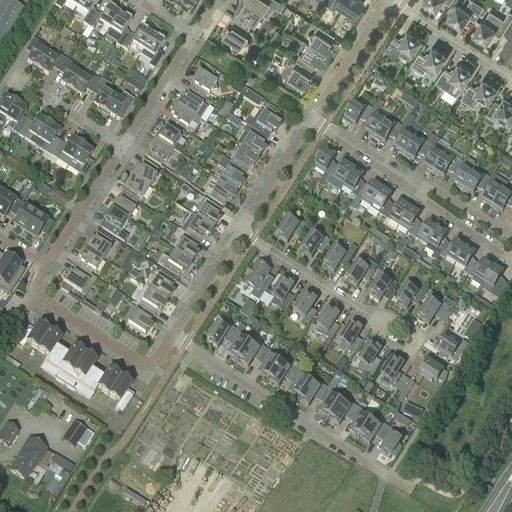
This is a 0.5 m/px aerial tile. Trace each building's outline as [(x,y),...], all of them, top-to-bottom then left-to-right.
[(0,0),(0,48),(23,10),(5,0),(0,0)] [(61,9),(66,2),(76,8),(81,0),(58,0),(55,6),(61,9)] [(82,23),(88,27),(96,14),(91,11),(97,0),(81,0),(76,8),(87,15),(82,23)] [(175,0),(180,3),(180,4),(186,8),(191,0),(198,0),(199,0),(198,0),(175,0)] [(244,0),(242,3),(261,15),(268,3),(266,2),(266,0),(244,0)] [(336,7),(342,11),(348,0),(325,0),(323,4),(334,11),(336,7)] [(363,1),(360,0),(348,0),(342,11),(348,14),(345,18),(356,25),(363,15),(357,11),(363,1)] [(423,0),(422,2),(426,5),(424,7),(431,10),(432,9),(436,11),(439,6),(443,1),(444,2),(449,6),(453,0),(423,0)] [(456,4),(448,17),(447,19),(451,21),(450,23),(456,26),(457,25),(461,28),(468,17),(475,21),(483,8),(471,0),(470,0),(464,10),(456,4)] [(239,14),(234,21),(248,30),(251,25),(253,26),(261,15),(242,3),(236,13),(239,14)] [(102,18),(96,14),(88,27),(94,31),(99,23),(110,30),(120,14),(115,11),(116,10),(109,6),(102,18)] [(473,33),(472,35),(476,38),(475,40),(481,42),(482,41),(486,44),(493,33),(500,38),(511,18),(511,13),(509,12),(503,21),(491,13),(485,23),(481,21),(473,33)] [(115,45),(121,48),(129,35),(124,32),(131,20),(125,16),(124,17),(120,14),(110,30),(120,37),(115,45)] [(248,30),(234,21),(230,29),(227,27),(220,37),(230,43),(231,49),(237,48),(239,49),(240,47),(248,45),(246,37),(244,35),(248,30)] [(511,21),(504,34),(510,37),(501,53),(505,56),(505,57),(506,59),(509,60),(510,59),(511,60),(511,21)] [(132,44),(143,51),(153,35),(149,32),(142,27),(135,39),(129,35),(121,48),(127,52),(132,44)] [(330,35),(317,27),(313,33),(314,33),(314,34),(308,35),(309,41),(307,44),(325,56),(331,46),(328,44),(329,42),(327,41),(330,35)] [(407,31),(406,33),(400,42),(393,37),(385,51),(397,59),(400,56),(408,61),(412,54),(421,40),(417,37),(418,36),(412,32),(411,34),(407,31)] [(153,35),(143,51),(140,55),(151,62),(149,66),(154,70),(163,57),(157,53),(164,42),(158,37),(158,38),(153,35)] [(272,36),(267,43),(272,45),(276,38),(272,36)] [(44,46),(33,39),(27,49),(33,53),(27,63),(32,66),(31,67),(35,71),(36,71),(47,53),(42,50),(44,46)] [(312,64),(314,66),(316,64),(318,65),(325,56),(307,44),(300,56),(299,55),(295,61),(309,69),(312,64)] [(418,54),(410,67),(423,75),(429,65),(437,70),(446,56),(442,54),(443,53),(438,48),(436,50),(432,47),(425,58),(418,54)] [(110,63),(117,52),(111,48),(104,59),(110,63)] [(56,53),(53,57),(47,53),(36,71),(42,74),(43,73),(48,76),(54,67),(60,71),(67,60),(56,53)] [(309,69),(295,61),(289,56),(283,65),(284,65),(286,66),(280,75),(287,79),(285,83),(284,82),(284,83),(292,88),(293,88),(292,88),(294,84),(303,90),(309,80),(307,78),(308,76),(305,74),(309,69)] [(60,71),(66,75),(60,84),(65,87),(64,88),(68,92),(69,93),(81,75),(75,71),(78,67),(67,60),(60,71)] [(444,89),(456,97),(462,87),(472,73),(468,70),(468,69),(463,64),(462,66),(459,65),(457,63),(450,74),(444,70),(435,83),(444,89)] [(373,75),(374,75),(378,78),(381,73),(376,69),(373,75)] [(190,90),(203,99),(207,94),(209,95),(211,92),(217,91),(216,85),(217,83),(215,82),(213,74),(209,75),(207,77),(198,71),(192,82),(195,83),(190,90)] [(89,74),(86,78),(81,75),(69,93),(75,95),(76,94),(81,97),(87,88),(93,92),(100,81),(89,74)] [(251,85),(255,80),(250,76),(246,81),(251,85)] [(141,77),(137,84),(138,84),(143,87),(147,81),(141,77)] [(98,109),(97,110),(102,114),(114,96),(108,92),(112,86),(101,79),(100,81),(93,92),(99,96),(93,105),(98,109)] [(469,86),(460,100),(473,108),(480,98),(488,103),(496,88),(493,86),(493,85),(488,80),(487,82),(482,80),(476,90),(469,86)] [(383,94),(388,86),(383,82),(377,90),(383,94)] [(140,93),(143,87),(138,84),(134,89),(140,93)] [(200,104),(203,99),(190,90),(185,97),(183,96),(177,105),(200,120),(207,109),(200,104)] [(244,90),(240,97),(246,101),(251,94),(244,90)] [(102,114),(103,115),(108,117),(109,116),(114,119),(120,109),(126,113),(134,101),(123,93),(119,100),(114,96),(102,114)] [(408,99),(403,95),(399,101),(404,104),(408,99)] [(0,124),(2,125),(5,119),(17,101),(11,99),(10,100),(5,96),(0,104),(0,124)] [(511,103),(509,104),(503,100),(500,105),(494,102),(483,120),(490,125),(493,124),(497,118),(509,126),(511,120),(511,103)] [(18,102),(17,101),(5,119),(11,123),(7,129),(18,136),(26,123),(20,119),(26,110),(21,107),(22,106),(18,102)] [(378,113),(384,104),(379,101),(373,110),(378,113)] [(220,110),(229,115),(233,107),(225,102),(220,110)] [(356,126),(361,119),(365,122),(372,111),(368,107),(367,109),(357,102),(353,108),(351,106),(346,115),(348,116),(346,120),(344,119),(342,121),(350,127),(352,124),(356,126)] [(201,121),(200,120),(177,105),(170,115),(173,117),(168,124),(182,133),(185,128),(187,129),(191,123),(197,127),(201,121)] [(225,121),(229,115),(220,110),(216,117),(224,123),(225,121)] [(370,134),(368,136),(374,140),(387,120),(372,111),(365,122),(366,121),(371,124),(366,131),(370,134)] [(256,116),(257,122),(256,124),(255,124),(251,130),(264,138),(268,133),(270,135),(272,133),(274,134),(281,124),(272,119),(274,117),(273,112),(265,114),(263,113),(262,115),(256,116)] [(229,115),(225,121),(231,125),(235,119),(229,115)] [(403,157),(414,140),(416,137),(407,131),(414,120),(409,117),(402,127),(394,139),(395,140),(396,138),(400,141),(395,148),(399,151),(397,153),(403,157)] [(35,146),(39,140),(50,123),(44,120),(43,121),(38,118),(32,127),(26,123),(18,136),(35,146)] [(385,144),(390,136),(394,139),(402,127),(397,124),(396,126),(387,120),(374,140),(380,144),(381,141),(385,144)] [(50,123),(39,140),(35,146),(51,157),(52,157),(59,144),(53,141),(59,131),(54,128),(55,127),(51,123),(50,123)] [(184,134),(182,133),(168,124),(164,131),(161,129),(155,139),(173,151),(180,155),(183,149),(177,145),(184,134)] [(237,144),(241,147),(259,158),(265,148),(262,147),(264,145),(261,143),(264,138),(251,130),(246,126),(243,132),(244,133),(237,144)] [(424,146),(414,140),(403,157),(409,161),(411,158),(414,161),(419,154),(424,157),(435,138),(430,135),(424,146)] [(432,174),(446,154),(445,154),(447,152),(438,146),(441,142),(435,138),(424,157),(425,156),(429,158),(424,166),(428,168),(427,171),(432,174)] [(52,157),(58,161),(68,168),(83,144),(77,141),(77,142),(72,139),(66,148),(59,144),(52,157)] [(166,163),(173,151),(155,139),(149,149),(151,151),(147,158),(160,166),(164,161),(166,163)] [(207,148),(210,143),(204,139),(201,145),(207,148)] [(83,144),(68,168),(74,171),(85,178),(93,166),(86,162),(92,152),(88,149),(88,148),(84,144),(83,144)] [(216,147),(211,144),(207,149),(213,152),(216,147)] [(235,155),(229,163),(243,172),(246,167),(249,168),(250,166),(253,168),(259,158),(241,147),(235,156),(235,155)] [(326,183),(329,179),(336,167),(331,164),(336,157),(332,155),(334,152),(326,147),(324,149),(326,150),(323,154),(321,153),(316,161),(318,162),(314,168),(324,175),(319,183),(319,186),(323,188),(326,183)] [(209,158),(213,153),(207,149),(204,155),(209,158)] [(454,160),(446,154),(432,174),(438,178),(440,176),(444,178),(448,171),(453,174),(460,163),(461,162),(455,159),(454,160)] [(225,172),(220,181),(237,192),(244,182),(241,180),(242,178),(240,177),(243,172),(229,163),(222,158),(217,166),(225,172)] [(461,162),(460,163),(453,174),(454,173),(459,176),(454,183),(458,185),(456,188),(462,191),(474,172),(473,171),(475,167),(474,165),(475,164),(468,159),(467,161),(465,160),(463,163),(461,162)] [(155,175),(158,170),(145,161),(140,168),(137,167),(131,176),(149,188),(157,176),(155,175)] [(189,161),(178,178),(185,182),(193,171),(196,166),(189,161)] [(329,179),(326,183),(340,192),(343,188),(356,168),(350,164),(349,167),(345,164),(340,171),(336,169),(336,167),(329,179)] [(196,166),(193,171),(197,174),(199,171),(202,173),(203,170),(200,168),(196,166)] [(352,195),(357,198),(364,187),(359,184),(364,177),(360,174),(362,172),(356,168),(343,188),(352,194),(352,195)] [(462,191),(468,195),(469,193),(473,195),(478,188),(482,191),(490,180),(485,177),(484,178),(474,172),(462,191)] [(493,175),(490,180),(482,191),(483,191),(483,190),(488,193),(483,200),(487,202),(485,205),(491,209),(504,189),(507,184),(493,175)] [(142,200),(149,188),(131,176),(125,186),(128,188),(123,195),(136,203),(140,198),(142,200)] [(231,202),(237,192),(220,181),(215,188),(209,185),(204,194),(221,205),(225,200),(227,202),(228,200),(231,202)] [(176,182),(172,188),(178,192),(182,186),(176,182)] [(364,187),(357,198),(350,208),(354,211),(356,211),(360,205),(359,204),(361,201),(371,208),(384,187),(378,183),(376,186),(373,184),(368,191),(364,188),(364,187)] [(190,190),(183,186),(180,191),(186,195),(190,190)] [(371,209),(384,218),(392,206),(387,203),(392,196),(388,194),(390,191),(384,187),(371,208),(371,209)] [(491,209),(497,213),(499,210),(503,212),(507,205),(511,208),(511,207),(511,193),(504,189),(491,209)] [(70,200),(55,191),(49,200),(64,209),(70,200)] [(5,193),(0,200),(0,218),(3,220),(9,211),(14,214),(13,215),(13,216),(21,203),(5,193)] [(133,209),(136,203),(123,195),(118,202),(116,200),(110,210),(128,222),(135,210),(133,209)] [(198,215),(196,218),(213,229),(220,219),(217,218),(218,216),(216,214),(219,209),(203,198),(202,199),(203,199),(197,208),(198,215)] [(21,203),(13,216),(14,214),(19,217),(13,227),(24,234),(37,213),(21,203)] [(384,218),(399,227),(412,207),(406,203),(404,205),(401,203),(396,210),(392,207),(392,206),(384,218)] [(407,234),(412,237),(420,226),(415,223),(420,215),(416,213),(418,210),(412,207),(399,227),(408,233),(407,234)] [(344,218),(348,212),(342,208),(338,215),(344,218)] [(121,232),(128,222),(110,210),(103,220),(106,221),(101,229),(124,243),(128,237),(121,232)] [(37,213),(24,234),(35,241),(41,231),(46,234),(45,236),(53,224),(37,213)] [(166,214),(163,219),(168,223),(171,218),(166,214)] [(191,215),(180,232),(197,243),(201,238),(203,239),(205,237),(207,239),(213,229),(196,218),(191,215)] [(157,225),(160,220),(155,216),(151,221),(157,225)] [(282,241),(287,244),(294,233),(300,237),(300,236),(299,236),(306,226),(302,223),(302,222),(299,226),(289,220),(287,224),(284,222),(277,233),(280,235),(277,238),(278,239),(279,238),(282,241)] [(412,237),(427,246),(440,226),(434,222),(432,225),(428,223),(424,230),(419,227),(420,226),(412,237)] [(427,247),(426,249),(434,254),(431,258),(437,262),(440,257),(448,245),(443,242),(448,235),(444,232),(446,230),(440,226),(427,246),(427,247)] [(182,240),(174,252),(192,263),(198,253),(195,251),(197,249),(194,248),(197,243),(180,232),(177,230),(174,236),(179,239),(180,238),(181,239),(182,240)] [(326,237),(318,230),(314,235),(312,234),(310,239),(307,237),(300,248),(303,250),(300,253),(301,254),(302,253),(305,255),(311,260),(318,249),(324,252),(330,241),(325,238),(326,237)] [(155,231),(152,237),(156,240),(160,234),(155,231)] [(380,235),(376,232),(372,238),(376,240),(380,235)] [(93,241),(91,240),(85,249),(103,261),(111,249),(108,247),(112,242),(98,234),(93,241)] [(132,250),(137,253),(143,245),(137,242),(132,250)] [(447,258),(456,264),(468,246),(462,242),(460,244),(456,242),(452,249),(447,246),(448,245),(440,257),(445,260),(447,258)] [(346,266),(353,256),(358,249),(352,245),(348,251),(341,245),(336,250),(335,249),(332,253),(330,252),(323,263),(325,264),(323,268),(324,268),(328,270),(334,274),(341,263),(346,267),(347,266),(346,266)] [(463,273),(468,276),(476,265),(471,262),(476,254),(472,252),(473,249),(468,246),(456,264),(465,270),(463,273)] [(95,273),(103,261),(85,249),(78,259),(81,261),(78,265),(92,273),(93,271),(95,273)] [(390,251),(385,258),(393,263),(397,255),(390,251)] [(174,252),(169,260),(162,255),(157,264),(176,276),(179,271),(182,273),(183,271),(186,272),(192,263),(174,252)] [(355,263),(357,265),(355,268),(353,266),(346,277),(348,279),(346,282),(347,283),(347,282),(350,285),(357,289),(363,278),(369,281),(378,267),(360,255),(355,263)] [(0,281),(13,262),(7,259),(6,261),(0,257),(0,281)] [(481,288),(484,283),(495,265),(490,261),(488,264),(484,261),(480,269),(475,266),(476,265),(468,276),(473,279),(471,281),(481,288)] [(18,265),(13,262),(0,281),(0,289),(9,295),(25,271),(24,271),(23,272),(16,268),(18,265)] [(265,280),(270,271),(257,263),(252,271),(250,270),(246,276),(248,277),(244,283),(255,290),(250,296),(259,302),(268,289),(262,284),(263,282),(263,280),(265,280)] [(123,264),(119,270),(126,275),(130,269),(123,264)] [(64,284),(60,289),(68,294),(72,289),(85,297),(96,280),(90,276),(92,273),(78,265),(72,274),(70,272),(63,283),(64,284)] [(501,269),(495,265),(484,283),(493,289),(490,295),(498,300),(507,286),(499,281),(503,274),(500,271),(501,269)] [(132,272),(129,276),(135,280),(138,275),(132,272)] [(149,290),(167,301),(173,292),(171,290),(172,288),(170,286),(173,281),(160,273),(156,278),(156,279),(149,290)] [(392,296),(392,295),(398,284),(393,282),(394,281),(393,281),(391,285),(381,278),(378,282),(376,281),(369,292),(371,293),(369,297),(370,297),(373,299),(379,303),(386,292),(392,296)] [(285,280),(284,279),(281,283),(279,281),(272,292),(274,294),(272,298),(273,299),(270,305),(280,309),(280,308),(285,312),(292,301),(293,302),(293,301),(287,298),(294,286),(288,282),(288,283),(284,280),(285,280)] [(161,311),(167,302),(149,290),(145,287),(134,304),(138,306),(151,315),(154,310),(157,312),(158,310),(161,311)] [(418,304),(419,304),(418,303),(424,293),(420,290),(420,289),(417,293),(407,287),(404,291),(402,290),(395,300),(397,302),(395,306),(396,306),(400,308),(406,312),(413,301),(418,304)] [(108,302),(115,307),(122,295),(115,291),(108,302)] [(315,316),(310,312),(317,301),(310,297),(307,295),(307,294),(306,294),(304,297),(302,296),(295,307),(297,308),(294,313),(304,319),(302,323),(303,323),(308,326),(315,316)] [(422,322),(429,326),(436,316),(441,319),(448,308),(443,305),(443,304),(436,297),(431,302),(430,301),(427,306),(425,304),(418,315),(420,317),(418,320),(419,321),(419,320),(423,322),(422,322)] [(110,316),(115,308),(108,303),(102,311),(110,316)] [(248,303),(242,314),(248,318),(255,308),(248,303)] [(151,315),(138,307),(134,312),(135,312),(127,324),(145,336),(152,326),(149,324),(150,322),(148,320),(151,315)] [(338,330),(338,331),(338,330),(333,327),(339,316),(333,312),(330,310),(330,309),(329,308),(327,312),(325,311),(318,321),(320,323),(317,327),(318,328),(316,334),(325,338),(326,337),(331,341),(338,330)] [(446,322),(453,312),(448,308),(441,319),(446,322)] [(218,349),(225,338),(230,342),(237,331),(231,328),(232,327),(225,320),(220,325),(219,324),(216,328),(214,327),(207,338),(209,339),(207,343),(208,343),(211,345),(218,349)] [(261,320),(258,325),(265,329),(268,325),(261,320)] [(469,329),(476,334),(481,327),(473,322),(469,329)] [(360,345),(361,345),(356,341),(363,330),(356,326),(353,324),(352,323),(350,327),(348,325),(340,336),(343,337),(340,342),(341,342),(339,349),(348,352),(354,355),(360,345)] [(61,339),(38,324),(33,333),(26,328),(15,346),(22,351),(26,344),(48,358),(43,364),(57,373),(53,379),(76,394),(80,388),(93,396),(97,390),(119,403),(114,410),(122,415),(133,397),(126,393),(132,385),(109,370),(104,378),(91,370),(96,362),(74,347),(68,356),(56,347),(61,339)] [(237,331),(230,342),(235,345),(228,356),(234,360),(238,362),(237,362),(238,363),(252,340),(252,339),(249,344),(240,338),(242,334),(237,331)] [(463,342),(457,349),(454,347),(456,345),(445,338),(443,340),(440,338),(439,338),(440,339),(437,342),(433,348),(456,363),(462,355),(469,345),(468,345),(463,342)] [(242,365),(248,369),(255,358),(260,361),(267,350),(258,345),(254,341),(252,340),(238,363),(238,362),(242,364),(242,365)] [(379,365),(380,365),(374,362),(381,351),(375,346),(375,347),(371,344),(372,344),(371,343),(369,347),(366,346),(359,356),(362,358),(359,362),(360,363),(358,369),(367,373),(367,372),(372,376),(379,365)] [(260,361),(265,364),(258,375),(265,379),(268,381),(268,382),(283,359),(281,358),(276,356),(267,350),(260,361)] [(397,376),(398,374),(404,365),(398,361),(394,359),(394,358),(391,362),(389,360),(382,371),(384,372),(382,377),(383,377),(380,384),(390,387),(395,390),(402,380),(397,376)] [(272,384),(278,388),(285,377),(290,380),(297,370),(288,364),(284,360),(283,359),(268,382),(269,382),(272,384)] [(444,384),(448,374),(426,360),(422,366),(422,367),(420,370),(419,370),(418,370),(422,373),(421,375),(432,382),(433,380),(437,382),(438,381),(444,384)] [(338,365),(334,370),(340,374),(343,369),(338,365)] [(298,401),(310,383),(301,377),(303,373),(297,370),(290,380),(296,384),(289,395),(295,399),(295,398),(298,401)] [(334,376),(333,385),(345,386),(346,377),(334,376)] [(413,386),(402,380),(395,390),(401,394),(399,401),(402,403),(413,386)] [(362,391),(366,385),(362,382),(358,383),(355,387),(362,391)] [(302,403),(308,407),(316,396),(321,400),(328,389),(322,386),(320,389),(310,383),(298,401),(299,402),(299,401),(302,403)] [(343,398),(340,402),(331,396),(333,393),(328,389),(321,400),(326,403),(319,414),(325,418),(329,420),(328,421),(329,421),(343,398)] [(37,391),(24,411),(29,414),(38,400),(43,403),(47,396),(42,393),(37,391)] [(333,423),(339,427),(346,416),(351,419),(358,408),(349,403),(345,399),(343,398),(329,421),(329,420),(333,423)] [(420,421),(424,411),(406,403),(402,414),(420,421)] [(359,439),(359,440),(374,417),(372,416),(367,414),(358,408),(351,419),(356,422),(349,433),(355,437),(356,437),(359,439)] [(359,440),(360,440),(363,442),(369,446),(376,435),(381,438),(388,428),(379,422),(375,418),(374,417),(359,440)] [(75,448),(87,429),(74,421),(62,440),(75,448)] [(18,433),(6,425),(0,433),(0,443),(8,448),(18,433)] [(401,441),(400,440),(403,434),(394,430),(393,431),(388,428),(381,438),(387,442),(380,453),(386,457),(389,459),(389,460),(392,456),(394,458),(401,447),(399,445),(401,441)] [(46,450),(28,439),(17,456),(18,457),(9,471),(25,481),(34,467),(35,468),(46,450)] [(75,468),(56,456),(51,464),(63,471),(64,470),(70,475),(75,468)] [(201,494),(210,476),(173,458),(168,470),(181,476),(177,483),(201,494)] [(45,484),(53,471),(46,467),(39,480),(45,484)]
